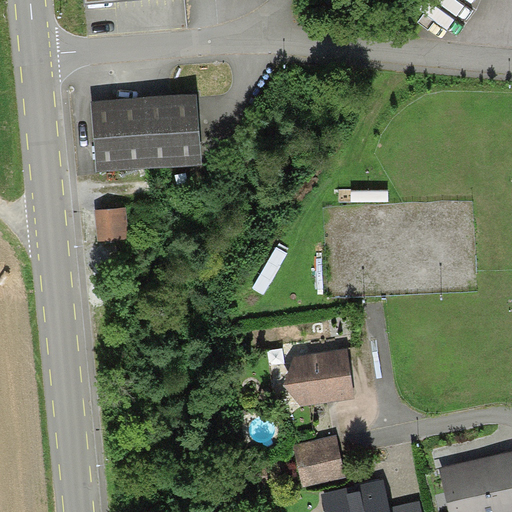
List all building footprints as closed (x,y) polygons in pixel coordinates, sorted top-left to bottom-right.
[(114,102),(91,104),(96,174),(202,166),(197,96),(114,102)] [(127,210),(96,212),(99,242),(129,239),(127,210)] [(349,351),(295,359),(284,386),(301,407),(356,399),(349,351)] [(337,435),(294,446),(304,486),(347,475),(337,435)] [(511,511),(511,453),(469,463),(441,469),(450,511),(511,511)] [(383,479),(322,492),(326,511),(390,511),(390,510),(383,479)] [(422,511),(420,503),(390,510),(390,511),(422,511)]
